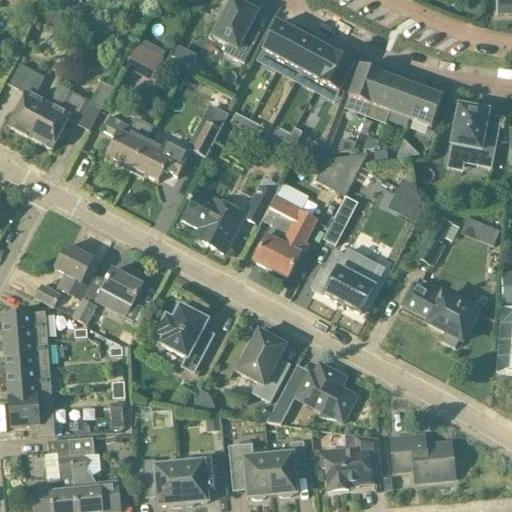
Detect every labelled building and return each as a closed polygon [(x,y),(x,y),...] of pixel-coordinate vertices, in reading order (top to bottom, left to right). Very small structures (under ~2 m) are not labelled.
[(511,0),(495,0),(496,19),(511,18),(511,0)] [(223,57),(244,67),(255,46),(244,40),(256,16),(251,14),(253,11),(238,3),(237,6),(232,4),(222,22),(219,21),(211,35),(214,37),(212,40),(227,48),(223,57)] [(277,26),(261,54),(281,65),(296,36),(277,26)] [(296,36),(281,65),(300,75),(315,46),(296,36)] [(124,70),(151,84),(164,60),(162,60),(166,53),(141,40),(138,47),(137,46),(124,70)] [(315,46),(300,75),(318,85),(319,86),(335,56),(334,56),(315,46)] [(335,56),(319,86),(339,96),(355,67),(335,56)] [(48,108),(33,100),(44,80),(20,67),(9,88),(26,96),(8,131),(30,142),(48,108)] [(370,109),(370,108),(369,108),(381,78),(382,77),(360,69),(348,101),(370,109)] [(401,85),(381,78),(369,108),(370,108),(390,116),(401,85)] [(101,85),(89,106),(101,112),(113,91),(101,85)] [(410,123),(421,93),(401,85),(390,116),(410,123)] [(58,88),(48,108),(30,142),(52,154),(70,120),(60,115),(70,95),(58,88)] [(442,101),(421,93),(410,123),(431,131),(442,101)] [(209,108),(186,152),(205,162),(228,118),(209,108)] [(459,109),(450,156),(478,161),(477,163),(492,166),(499,131),(486,128),(488,115),(459,109)] [(235,117),(231,124),(245,132),(249,124),(235,117)] [(102,133),(115,140),(106,158),(132,171),(147,142),(153,129),(135,120),(131,129),(110,119),(102,133)] [(249,124),(245,132),(259,139),(263,131),(249,124)] [(276,131),(272,139),(286,146),(290,139),(276,131)] [(290,139),(286,146),(294,151),(301,136),(294,132),(290,139)] [(367,140),(362,153),(376,152),(378,144),(367,140)] [(336,156),(352,154),(356,146),(342,141),(336,156)] [(404,144),(397,161),(398,162),(413,160),(419,159),(404,144)] [(145,145),(132,171),(158,185),(164,173),(177,180),(188,159),(165,147),(159,152),(145,145)] [(323,168),(304,204),(319,211),(329,192),(345,200),(364,162),(323,168)] [(225,259),(245,220),(244,219),(213,202),(212,204),(196,196),(181,225),(197,234),(193,243),(225,259)] [(245,220),(259,228),(271,204),(255,196),(244,219),(245,220)] [(286,283),(300,257),(303,259),(310,247),(307,246),(318,224),(300,214),(301,212),(277,198),(263,224),(273,231),(268,240),(266,239),(252,265),(268,273),(268,278),(281,285),(285,282),(286,283)] [(433,218),(423,238),(426,240),(416,260),(435,269),(445,249),(442,247),(444,241),(452,245),(459,231),(433,218)] [(347,227),(335,220),(323,242),(336,249),(347,227)] [(56,292),(80,305),(82,301),(88,290),(81,286),(93,263),(66,249),(54,273),(64,279),(56,292)] [(307,290),(324,299),(323,300),(358,318),(373,290),(379,278),(344,259),(338,272),(333,281),(317,272),(307,290)] [(111,273),(95,305),(108,312),(101,325),(118,334),(125,320),(133,325),(143,309),(134,304),(142,289),(111,273)] [(511,306),(511,273),(501,274),(503,307),(511,306)] [(455,353),(459,345),(462,346),(478,316),(442,298),(441,300),(412,286),(400,311),(428,325),(426,328),(444,337),(440,345),(455,353)] [(61,297),(42,287),(34,301),(54,311),(61,297)] [(80,305),(72,320),(86,328),(96,309),(94,307),(82,301),(80,305)] [(166,321),(157,338),(164,341),(160,348),(186,361),(183,366),(196,373),(214,338),(202,332),(206,325),(196,319),(198,316),(182,307),(173,324),(166,321)] [(511,311),(502,311),(497,376),(511,377),(511,311)] [(6,319),(8,348),(46,345),(44,316),(34,317),(6,319)] [(88,341),(87,333),(75,334),(75,342),(88,341)] [(258,336),(237,376),(257,386),(252,397),(270,407),(286,376),(275,369),(285,350),(276,345),(267,340),(258,336)] [(48,372),(46,345),(8,348),(10,375),(48,372)] [(123,360),(122,352),(110,353),(111,361),(123,360)] [(308,375),(297,396),(308,401),(305,407),(320,415),(319,421),(337,424),(342,427),(356,401),(340,392),(345,382),(319,368),(314,378),(308,375)] [(50,400),(48,372),(10,375),(12,402),(50,400)] [(112,387),(113,395),(125,394),(124,386),(112,387)] [(201,392),(189,415),(213,418),(215,410),(208,396),(201,392)] [(125,394),(113,395),(113,403),(125,402),(125,394)] [(14,431),(38,429),(38,439),(53,438),(50,400),(12,402),(14,431)] [(272,416),(267,425),(280,428),(293,407),(280,400),(272,416)] [(123,406),(110,407),(111,417),(124,416),(123,406)] [(407,440),(390,442),(393,477),(413,475),(415,487),(455,483),(452,450),(426,453),(424,438),(407,440)] [(325,461),(321,462),(322,472),(326,471),(327,491),(330,490),(330,495),(348,494),(348,489),(370,487),(368,463),(381,461),(379,443),(353,439),(354,454),(324,456),(325,461)] [(95,486),(87,476),(86,460),(94,459),(92,442),(70,443),(75,511),(118,511),(116,484),(95,486)] [(75,511),(70,443),(47,445),(48,458),(57,457),(59,487),(33,490),(34,511),(75,511)] [(292,458),(268,460),(272,500),(296,498),(293,471),(305,469),(303,445),(291,447),(292,458)] [(247,502),(272,500),(268,460),(253,461),(252,448),(228,450),(230,476),(244,474),(247,502)] [(202,466),(179,468),(183,511),(192,510),(194,507),(207,506),(206,497),(218,496),(215,458),(201,459),(202,466)] [(173,511),(183,511),(179,468),(155,470),(155,464),(142,465),(144,489),(149,489),(150,499),(157,498),(158,510),(170,509),(173,511)] [(142,466),(136,466),(138,488),(144,488),(142,466)]
